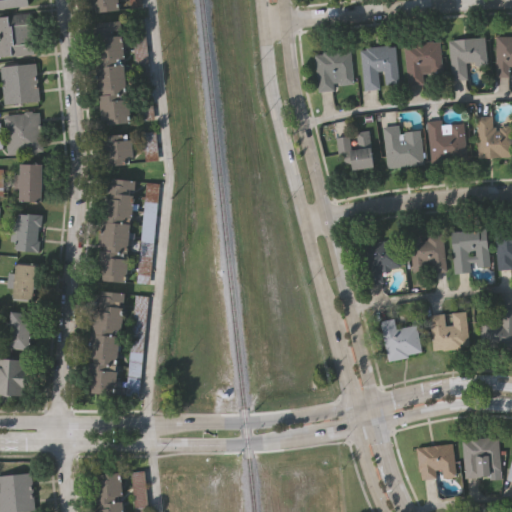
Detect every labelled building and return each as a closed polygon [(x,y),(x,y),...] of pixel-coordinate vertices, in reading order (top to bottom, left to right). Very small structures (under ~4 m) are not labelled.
[(0,0),(0,10),(29,9),(28,0),(0,0)] [(119,0),(121,11),(95,13),(95,9),(90,9),(89,0),(119,0)] [(142,0),(143,6),(130,8),(129,0),(142,0)] [(0,17),(31,15),(35,55),(0,58),(0,17)] [(153,115),(140,117),(130,16),(143,15),(153,115)] [(121,22),(122,27),(120,27),(120,33),(123,33),(125,56),(121,56),(122,62),(124,62),(125,70),(130,70),(130,76),(126,77),(127,91),(124,91),(125,98),(129,97),(132,119),(107,122),(106,117),(101,118),(98,93),(103,93),(102,88),(97,89),(93,45),(98,45),(98,39),(93,40),(92,30),(96,29),(96,24),(121,22)] [(448,38),(484,36),(485,63),(466,65),(466,77),(450,78),(448,38)] [(422,72),(422,83),(405,83),(404,41),(440,40),(440,71),(422,72)] [(359,47),(394,44),(397,82),(380,84),(380,86),(362,88),(359,47)] [(350,49),(352,86),(316,88),(314,51),(350,49)] [(37,63),(41,101),(5,105),(1,67),(37,63)] [(4,116),(25,114),(25,111),(32,111),(33,113),(39,113),(43,151),(37,152),(37,153),(29,154),(28,152),(8,154),(4,116)] [(492,114),(492,125),(510,124),(511,155),(477,156),(476,115),(492,114)] [(463,123),(465,157),(429,159),(427,119),(441,119),(442,125),(463,123)] [(420,131),(422,163),(386,166),(383,125),(398,124),(398,133),(420,131)] [(158,156),(145,157),(142,128),(155,127),(158,156)] [(373,165),(351,168),(349,156),(339,158),(336,135),(351,133),(351,131),(369,129),(373,165)] [(128,132),(128,138),(132,138),(134,156),(129,156),(129,163),(105,165),(102,135),(128,132)] [(43,174),(45,174),(45,192),(42,192),(42,202),(20,202),(20,191),(14,191),(14,175),(20,175),(20,164),(43,164),(43,174)] [(128,237),(127,252),(123,251),(122,257),(127,258),(125,280),(95,277),(98,248),(102,248),(102,244),(97,243),(103,196),(108,197),(108,192),(105,192),(106,182),(110,182),(110,177),(135,179),(134,189),(126,188),(125,193),(133,194),(132,202),(137,202),(137,208),(132,208),(131,217),(125,216),(124,221),(129,222),(128,230),(133,231),(133,238),(128,237)] [(148,281),(135,279),(145,179),(158,180),(148,281)] [(10,241),(12,220),(18,220),(19,213),(43,215),(42,226),(39,226),(38,240),(41,240),(40,251),(16,249),(17,242),(10,241)] [(450,230),(486,227),(489,268),(453,270),(450,230)] [(445,269),(430,271),(430,269),(410,271),(407,236),(442,232),(445,269)] [(400,265),(380,268),(382,281),(368,283),(361,243),(396,237),(400,265)] [(15,273),(16,263),(38,265),(35,299),(13,298),(14,288),(7,287),(9,272),(15,273)] [(123,291),(114,393),(89,391),(90,385),(85,385),(87,361),(91,362),(91,356),(86,356),(88,332),(90,332),(92,309),(97,310),(97,305),(93,305),(94,294),(98,294),(99,289),(123,291)] [(137,395),(124,394),(134,293),(147,294),(137,395)] [(503,350),(490,317),(511,309),(511,311),(511,340),(509,342),(511,347),(503,350)] [(466,310),(468,347),(431,349),(429,313),(447,312),(447,311),(466,310)] [(9,322),(10,311),(32,313),(29,349),(7,347),(8,336),(2,336),(4,321),(9,322)] [(416,324),(421,353),(385,359),(379,319),(394,317),(395,327),(416,324)] [(0,357),(26,359),(25,367),(28,367),(26,386),(23,386),(22,394),(0,392),(0,357)] [(498,436),(500,473),(464,476),(461,438),(498,436)] [(416,445),(452,442),(455,475),(419,478),(416,445)] [(135,511),(132,472),(145,470),(149,511),(135,511)] [(93,511),(93,507),(97,506),(97,503),(93,504),(90,478),(96,477),(95,473),(120,471),(122,494),(116,494),(116,499),(122,498),(123,511),(93,511)] [(1,511),(0,502),(0,474),(34,472),(37,509),(1,511)]
